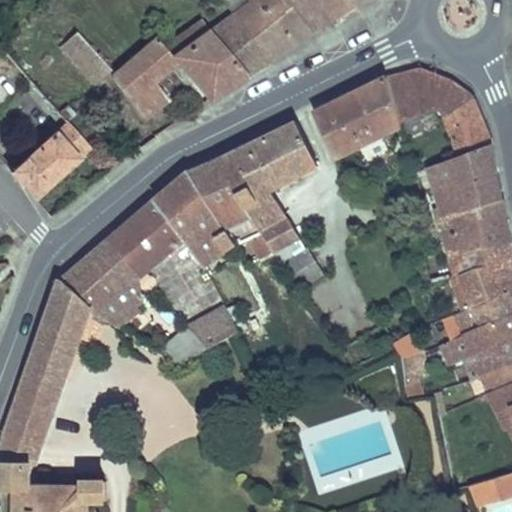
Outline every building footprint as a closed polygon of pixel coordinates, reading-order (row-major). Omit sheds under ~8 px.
[(240,0),(248,10),(229,23),(268,67),(299,46),(330,26),(304,0),(240,0)] [(304,0),(330,26),(351,11),(340,0),(304,0)] [(340,0),(351,11),(352,13),(368,0),(340,0)] [(268,67),(229,23),(208,38),(245,82),(268,67)] [(245,82),(208,38),(171,64),(154,45),(106,86),(141,126),(166,106),(150,89),(177,67),(208,106),(245,82)] [(71,40),(57,53),(90,91),(105,78),(71,40)] [(0,54),(0,87),(6,95),(22,80),(0,54)] [(387,86),(400,128),(435,117),(446,126),(469,108),(470,108),(472,105),(450,89),(418,78),(387,86)] [(22,80),(6,95),(12,102),(29,87),(22,80)] [(386,83),(314,118),(336,162),(400,128),(387,86),(386,83)] [(469,108),(446,126),(458,163),(488,153),(470,108),(469,108)] [(47,131),(53,139),(65,128),(59,120),(47,131)] [(295,127),(216,166),(270,251),(272,254),(297,242),(268,194),(314,170),(295,127)] [(53,139),(9,178),(33,204),(89,154),(65,128),(53,139)] [(458,163),(428,173),(438,215),(435,216),(448,263),(507,248),(488,153),(458,163)] [(186,181),(155,207),(182,242),(199,270),(236,247),(237,249),(253,240),(263,255),(270,251),(216,166),(186,181)] [(155,207),(110,245),(138,280),(182,242),(155,207)] [(63,281),(61,282),(90,312),(95,317),(138,280),(110,245),(66,284),(63,281)] [(460,284),(472,313),(511,297),(511,275),(507,248),(448,263),(452,281),(453,285),(460,284)] [(306,252),(280,266),(298,294),(323,277),(306,252)] [(409,262),(418,289),(452,281),(448,263),(424,269),(421,259),(409,262)] [(4,456),(2,467),(32,468),(90,312),(61,282),(59,285),(62,288),(6,448),(4,456)] [(511,297),(472,313),(457,319),(464,340),(511,319),(511,297)] [(186,333),(204,353),(236,334),(222,311),(186,333)] [(511,319),(464,340),(467,349),(459,352),(463,361),(511,344),(511,319)] [(249,326),(245,329),(249,334),(254,331),(249,326)] [(183,330),(158,353),(182,366),(204,353),(186,333),(183,330)] [(398,355),(423,351),(419,331),(395,335),(398,355)] [(473,381),(494,373),(511,366),(511,344),(463,361),(456,364),(459,371),(469,368),(473,381)] [(413,362),(406,365),(409,371),(416,369),(413,362)] [(511,366),(494,373),(502,392),(511,388),(511,366)] [(434,388),(436,394),(443,392),(441,385),(434,388)] [(511,388),(502,392),(472,404),(476,412),(481,411),(493,438),(506,433),(511,447),(511,454),(508,457),(511,464),(511,388)] [(489,447),(481,450),(484,458),(493,455),(489,447)] [(32,468),(2,467),(2,498),(16,498),(16,511),(89,511),(90,503),(107,503),(107,484),(84,483),(84,489),(33,489),(33,468),(32,468)] [(511,476),(469,489),(474,502),(497,496),(499,501),(511,497),(511,476)]
